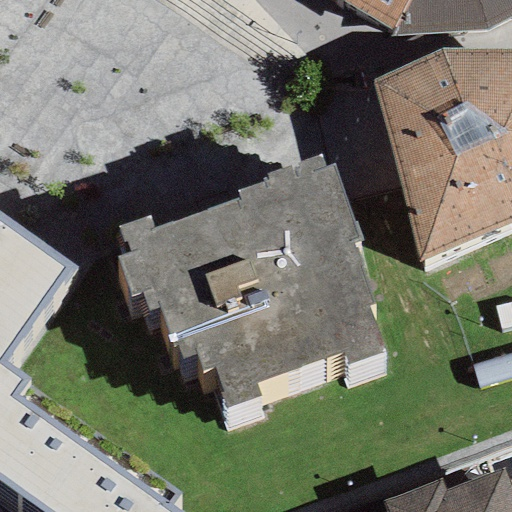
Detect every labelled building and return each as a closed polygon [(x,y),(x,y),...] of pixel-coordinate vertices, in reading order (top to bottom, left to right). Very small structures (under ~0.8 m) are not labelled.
[(405,0),(341,0),(390,31),(405,0)] [(511,0),(405,0),(390,31),(389,37),(487,30),(511,16),(511,0)] [(511,48),(442,49),(371,80),(419,259),(511,219),(511,48)] [(149,214),(117,226),(125,254),(116,258),(129,297),(142,293),(148,312),(159,309),(172,348),(176,346),(181,359),(194,355),(200,374),(214,368),(222,393),(217,394),(224,410),(260,397),(255,385),(341,355),(346,367),(384,352),(369,307),(375,304),(353,243),(361,239),(333,164),(324,167),(319,154),(265,174),(267,180),(237,191),(239,199),(154,226),(149,214)] [(74,267),(0,218),(0,481),(43,511),(178,511),(170,506),(180,492),(27,382),(29,378),(6,362),(74,267)] [(385,511),(384,511),(511,511),(511,489),(504,467),(444,490),(440,480),(381,502),(385,511)]
